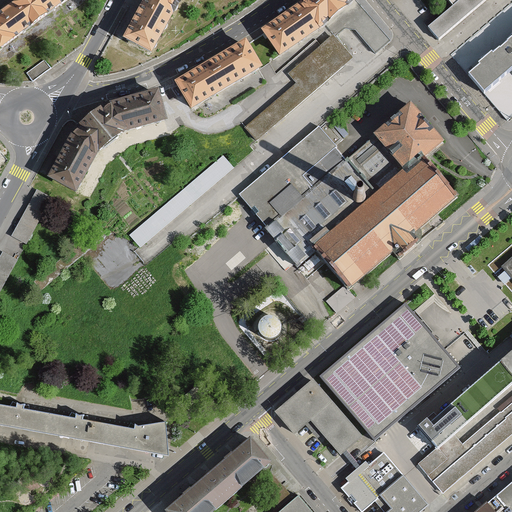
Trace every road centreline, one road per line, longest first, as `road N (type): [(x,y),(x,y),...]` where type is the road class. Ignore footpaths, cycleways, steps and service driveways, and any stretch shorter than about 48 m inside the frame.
road 1 (secondary): [(511,186),(249,412)]
road 2 (residential): [(287,0),(56,112)]
road 3 (residential): [(511,150),(378,0)]
road 4 (secondary): [(249,412),(133,511)]
road 5 (residential): [(249,412),(333,511)]
